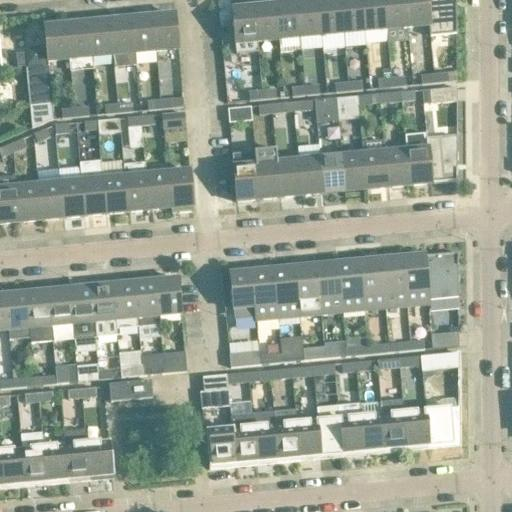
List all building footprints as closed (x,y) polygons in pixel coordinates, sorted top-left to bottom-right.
[(361,0),(348,0),(340,1),(343,35),(365,33),(361,0)] [(383,0),(361,0),(365,33),(386,31),(383,0)] [(404,0),(383,0),(386,31),(408,29),(404,0)] [(404,0),(408,29),(429,27),(426,0),(404,0)] [(430,38),(456,36),(456,0),(426,0),(429,27),(430,38)] [(340,1),(318,3),(321,37),(343,35),(340,1)] [(318,3),(297,5),(300,39),(321,37),(318,3)] [(297,5),(275,7),(278,41),(300,39),(297,5)] [(257,43),(278,41),(275,7),(254,9),(257,43)] [(232,11),(235,45),(236,55),(258,53),(257,43),(254,9),(232,11)] [(175,16),(153,18),(156,53),(178,51),(175,16)] [(153,18),(131,21),(135,55),(156,53),(153,18)] [(131,21),(110,23),(113,57),(135,55),(131,21)] [(113,57),(110,23),(95,24),(88,25),(91,59),(95,59),(113,57)] [(88,25),(66,27),(69,61),(70,71),(92,69),(91,59),(88,25)] [(69,61),(66,27),(44,29),(48,63),(69,61)] [(27,55),(17,56),(18,68),(46,66),(44,47),(32,48),(27,55)] [(26,70),(29,109),(52,106),(48,68),(26,70)] [(447,75),(434,76),(435,85),(448,84),(447,75)] [(140,77),(141,94),(161,93),(160,76),(140,77)] [(420,77),(421,87),(435,85),(434,76),(420,77)] [(404,79),(391,80),(392,89),(405,88),(404,79)] [(392,89),(391,80),(377,81),(378,91),(392,89)] [(361,83),(348,84),(349,93),(362,92),(361,83)] [(349,93),(348,84),(335,86),(336,95),(349,93)] [(318,87),(305,88),(306,97),(319,96),(318,87)] [(306,97),(305,88),(292,90),(292,99),(306,97)] [(457,89),(429,92),(430,106),(457,103),(457,89)] [(275,91),(262,92),(263,102),(276,100),(275,91)] [(263,102),(262,92),(249,94),(249,103),(263,102)] [(415,102),(414,93),(401,95),(402,104),(415,102)] [(388,105),(402,104),(401,95),(387,96),(388,105)] [(371,97),(357,99),(358,108),(372,107),(371,97)] [(358,108),(357,99),(344,100),(345,109),(358,108)] [(183,100),(161,102),(162,111),(183,109),(183,100)] [(338,121),(336,101),(314,103),(315,112),(316,123),(338,121)] [(162,111),(161,102),(147,103),(148,112),(162,111)] [(302,113),(315,112),(314,103),(301,104),(302,113)] [(119,115),(132,114),(131,105),(118,106),(119,115)] [(119,115),(118,106),(104,107),(105,116),(119,115)] [(286,115),(285,106),(271,107),(272,116),(286,115)] [(259,117),(272,116),(271,107),(258,108),(259,117)] [(88,109),(74,110),(75,119),(89,118),(88,109)] [(228,111),(229,125),(252,123),(251,109),(228,111)] [(75,119),(74,110),(61,111),(62,121),(75,119)] [(163,131),(185,129),(184,115),(161,117),(163,131)] [(155,127),(154,118),(140,119),(141,128),(155,127)] [(141,128),(140,119),(127,120),(128,129),(141,128)] [(119,121),(97,123),(98,132),(99,136),(120,134),(119,121)] [(85,133),(98,132),(97,123),(84,124),(85,133)] [(69,135),(68,126),(55,127),(55,136),(69,135)] [(50,139),(46,131),(34,136),(37,145),(50,139)] [(405,137),(406,153),(409,187),(431,185),(427,140),(426,135),(405,137)] [(427,140),(431,185),(457,183),(457,138),(427,140)] [(26,149),(23,141),(10,146),(14,155),(26,149)] [(14,155),(10,146),(0,150),(0,156),(2,160),(14,155)] [(276,151),(254,153),(255,156),(255,167),(259,201),(280,199),(277,165),(276,151)] [(406,153),(385,155),(388,189),(409,187),(406,153)] [(385,155),(363,157),(366,191),(388,189),(385,155)] [(232,158),(237,203),(259,201),(255,167),(255,156),(232,158)] [(363,157),(341,159),(345,193),(366,191),(363,157)] [(341,159),(320,161),(323,195),(345,193),(341,159)] [(320,161),(298,163),(302,197),(323,195),(320,161)] [(80,165),(81,183),(85,218),(95,217),(106,216),(103,181),(101,163),(80,165)] [(298,163),(277,165),(280,199),(302,197),(298,163)] [(193,213),(190,173),(167,175),(171,210),(178,209),(179,215),(193,213)] [(167,175),(146,177),(149,212),(171,210),(167,175)] [(146,177),(124,179),(128,214),(149,212),(146,177)] [(0,179),(0,225),(20,224),(17,190),(16,178),(0,179)] [(124,179),(103,181),(106,216),(128,214),(124,179)] [(81,183),(60,186),(63,220),(85,218),(81,183)] [(60,186),(38,188),(42,222),(63,220),(60,186)] [(38,188),(17,190),(20,224),(42,222),(38,188)] [(458,255),(424,258),(428,302),(428,306),(429,306),(429,302),(458,300),(458,255)] [(428,302),(424,258),(402,260),(407,304),(428,302)] [(407,304),(402,260),(381,262),(385,306),(407,304)] [(385,306),(381,262),(360,264),(364,308),(385,306)] [(364,308),(360,264),(338,266),(342,310),(364,308)] [(342,310),(338,266),(316,268),(321,312),(342,310)] [(321,312),(316,268),(295,270),(299,315),(321,312)] [(299,315),(295,270),(273,272),(278,317),(299,315)] [(278,317),(273,272),(252,274),(256,319),(278,317)] [(256,322),(256,319),(252,274),(230,276),(233,311),(234,321),(255,319),(256,322)] [(178,281),(156,283),(159,318),(181,316),(178,281)] [(156,283),(134,285),(138,329),(139,340),(161,338),(159,318),(156,283)] [(134,285),(112,287),(117,331),(138,329),(134,285)] [(112,287),(91,290),(96,339),(117,337),(117,331),(112,287)] [(91,290),(70,292),(74,341),(76,353),(97,351),(96,339),(91,290)] [(74,341),(69,292),(48,294),(53,343),(74,341)] [(53,343),(48,294),(26,296),(31,340),(31,346),(53,343)] [(31,340),(26,296),(5,298),(8,332),(9,342),(31,340)] [(0,298),(0,332),(8,332),(5,298),(0,298)] [(431,337),(432,351),(458,348),(458,334),(449,335),(431,337)] [(424,342),(410,344),(411,353),(424,351),(424,342)] [(346,344),(324,346),(324,350),(325,361),(347,359),(347,350),(346,344)] [(411,353),(410,344),(397,345),(389,346),(390,355),(411,353)] [(280,346),(267,347),(268,357),(281,356),(280,346)] [(389,346),(380,347),(367,348),(368,357),(390,355),(389,346)] [(368,357),(367,348),(354,349),(355,358),(368,357)] [(324,350),(311,351),(312,362),(325,361),(324,350)] [(230,370),(261,367),(259,353),(229,356),(230,370)] [(187,374),(185,354),(163,356),(165,376),(187,374)] [(282,365),(295,364),(295,355),(281,356),(282,365)] [(458,355),(420,359),(422,373),(458,370),(458,355)] [(165,376),(163,356),(140,358),(141,364),(141,366),(142,378),(165,376)] [(269,366),(282,365),(281,356),(268,357),(269,366)] [(413,359),(398,361),(399,370),(413,369),(413,359)] [(399,370),(398,361),(384,362),(385,371),(399,370)] [(370,373),(369,363),(355,365),(356,374),(370,373)] [(342,375),(356,374),(355,365),(341,366),(342,375)] [(98,366),(76,368),(78,384),(99,382),(98,373),(98,366)] [(141,366),(120,368),(121,380),(142,378),(141,366)] [(55,368),(56,377),(55,377),(56,386),(70,385),(68,367),(55,368)] [(335,376),(334,367),(312,369),(313,378),(335,376)] [(305,369),(291,371),(292,380),(306,379),(305,369)] [(292,380),(291,371),(277,372),(278,381),(292,380)] [(112,372),(98,373),(99,382),(112,381),(112,372)] [(262,374),(248,375),(249,384),(263,383),(262,374)] [(231,376),(226,377),(227,386),(249,384),(248,375),(231,376)] [(56,386),(55,377),(42,379),(43,387),(56,386)] [(228,392),(226,377),(203,379),(204,393),(204,394),(228,392)] [(13,390),(27,389),(26,380),(12,381),(13,390)] [(13,390),(12,381),(0,382),(0,390),(0,392),(13,390)] [(111,404),(152,400),(151,383),(109,387),(111,404)] [(96,399),(95,390),(95,389),(81,391),(82,400),(96,399)] [(68,401),(82,400),(81,391),(67,392),(68,401)] [(53,403),(52,394),(38,395),(39,404),(53,403)] [(25,405),(39,404),(38,395),(24,396),(25,405)] [(9,398),(0,398),(0,407),(10,407),(9,398)] [(403,402),(381,404),(386,454),(407,452),(404,415),(403,402)] [(381,404),(360,406),(364,456),(386,454),(381,404)] [(338,408),(339,421),(343,458),(364,456),(360,406),(338,408)] [(338,408),(317,410),(318,423),(321,460),(343,458),(339,421),(338,408)] [(459,447),(459,409),(425,412),(429,450),(459,447)] [(273,414),(275,427),(278,464),(300,462),(296,425),(295,412),(273,414)] [(425,412),(404,415),(407,452),(429,450),(425,412)] [(252,416),(257,467),(278,464),(275,427),(273,414),(252,416)] [(230,418),(232,431),(235,469),(257,467),(252,416),(230,418)] [(318,423),(296,425),(300,462),(321,460),(318,423)] [(64,433),(65,447),(69,484),(90,482),(87,445),(86,431),(64,433)] [(232,431),(208,433),(208,439),(211,471),(235,469),(232,431)] [(42,435),(21,437),(22,451),(26,488),(47,486),(44,449),(42,435)] [(90,482),(95,482),(112,480),(109,442),(95,444),(87,445),(90,482)] [(65,447),(44,449),(47,486),(69,484),(65,447)] [(22,451),(0,453),(4,490),(26,488),(22,451)]
